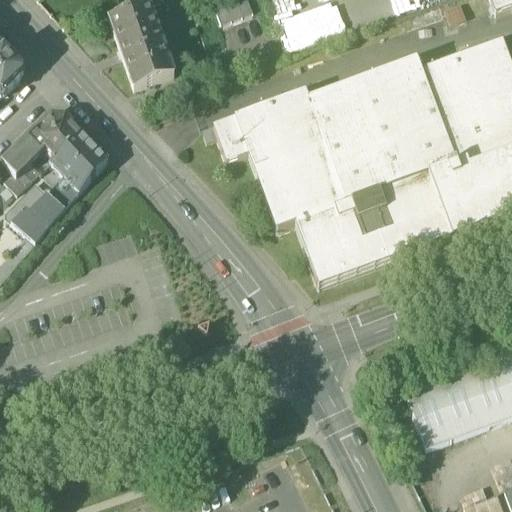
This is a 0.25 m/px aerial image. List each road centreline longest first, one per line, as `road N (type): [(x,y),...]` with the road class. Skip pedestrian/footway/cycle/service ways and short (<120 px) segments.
road 1 (secondary): [(302,361),(137,152),(3,0)]
road 2 (residential): [(0,468),(302,361)]
road 3 (residential): [(302,361),(511,280)]
road 4 (secondary): [(382,511),(302,361)]
